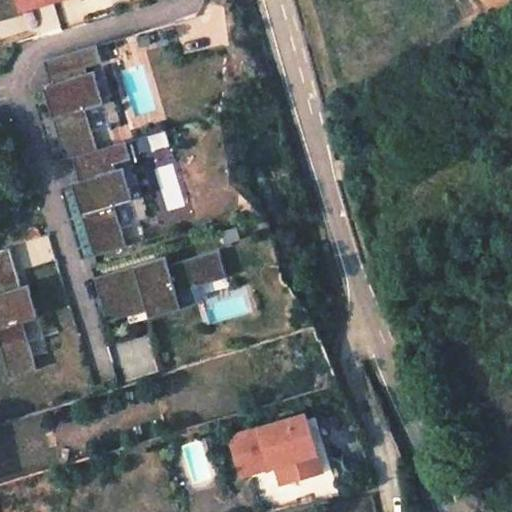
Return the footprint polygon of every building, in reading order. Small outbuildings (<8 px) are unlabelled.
[(0,0),(0,20),(24,13),(23,9),(54,0),(0,0)] [(30,11),(37,35),(62,28),(55,4),(30,11)] [(49,84),(50,88),(44,90),(65,158),(72,156),(98,148),(94,135),(85,109),(97,105),(87,73),(86,68),(93,65),(102,63),(97,44),(41,61),(49,84)] [(85,109),(94,135),(112,129),(105,103),(97,105),(85,109)] [(131,158),(126,140),(98,148),(72,156),(79,180),(81,185),(74,187),(95,256),(127,246),(115,205),(126,202),(116,169),(115,163),(122,161),(131,158)] [(115,163),(116,169),(124,167),(122,161),(115,163)] [(0,348),(9,381),(38,372),(24,326),(31,318),(22,286),(10,246),(0,248),(0,348)] [(151,270),(148,261),(94,278),(108,322),(146,310),(179,300),(176,292),(214,280),(206,254),(169,265),(151,270)] [(151,270),(169,265),(166,256),(148,261),(151,270)] [(38,316),(29,284),(22,286),(31,318),(38,316)] [(179,300),(146,310),(148,317),(181,308),(179,300)] [(302,410),(226,436),(235,464),(245,461),(246,466),(273,457),(293,450),(300,473),(320,467),(302,410)] [(155,438),(104,455),(111,476),(163,459),(155,438)] [(293,450),(273,457),(281,480),(300,473),(293,450)]
